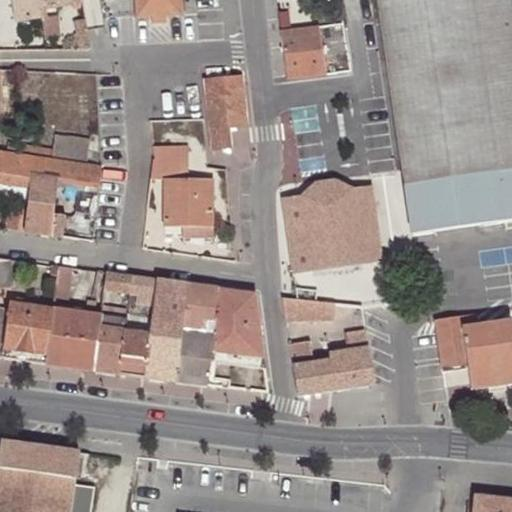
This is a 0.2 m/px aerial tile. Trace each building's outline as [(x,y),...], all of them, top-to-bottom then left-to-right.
[(83,0),(11,0),(15,23),(42,19),(41,10),(84,3),(83,0)] [(135,0),(136,18),(153,17),(167,17),(183,17),(182,0),(135,0)] [(511,0),(377,0),(405,187),(511,170),(511,0)] [(76,33),(89,32),(87,20),(73,22),(76,33)] [(320,27),(280,33),(285,65),(287,81),(327,75),(320,27)] [(76,33),(79,51),(92,51),(89,32),(76,33)] [(205,80),(213,150),(231,148),(230,128),(249,126),(243,75),(205,80)] [(33,158),(87,165),(89,146),(89,139),(56,135),(54,150),(19,145),(18,155),(33,158)] [(10,143),(7,153),(18,155),(19,145),(10,143)] [(153,153),(150,179),(164,180),(164,227),(184,227),(214,227),(214,179),(190,179),(189,145),(153,146),(153,153)] [(87,165),(101,167),(100,147),(89,146),(87,165)] [(7,153),(0,152),(0,183),(30,188),(33,158),(18,155),(7,153)] [(94,242),(101,167),(87,165),(33,158),(30,188),(29,201),(28,206),(25,232),(51,235),(58,179),(84,183),(77,239),(94,242)] [(283,195),(290,240),(353,235),(344,179),(320,181),(322,193),(283,195)] [(0,196),(29,201),(30,188),(0,183),(0,196)] [(7,229),(25,232),(28,206),(23,205),(22,210),(10,207),(7,229)] [(214,238),(214,227),(184,227),(183,238),(214,238)] [(433,314),(442,372),(468,368),(471,389),(511,383),(511,322),(479,328),(476,307),(489,305),(490,310),(511,306),(511,243),(450,252),(450,245),(429,248),(431,255),(424,255),(433,314)] [(308,250),(310,266),(323,265),(322,248),(308,250)] [(15,287),(11,261),(0,259),(0,354),(3,357),(4,349),(48,355),(53,309),(10,303),(9,309),(0,307),(0,305),(0,288),(4,288),(15,287)] [(325,267),(326,278),(353,276),(351,262),(325,267)] [(310,266),(292,268),(297,301),(319,303),(363,306),(360,288),(312,290),(312,281),(327,282),(326,278),(325,267),(323,265),(310,266)] [(57,276),(55,298),(69,301),(73,269),(59,267),(57,276)] [(132,277),(107,274),(104,291),(131,294),(132,277)] [(157,280),(132,277),(131,294),(156,298),(157,280)] [(188,284),(157,280),(156,298),(153,318),(152,336),(147,377),(175,382),(188,284)] [(220,289),(188,284),(175,382),(207,386),(210,362),(211,352),(220,289)] [(256,293),(220,289),(211,352),(263,358),(256,293)] [(156,298),(131,294),(129,312),(129,315),(153,318),(156,298)] [(319,303),(297,301),(283,300),(287,321),(317,322),(319,303)] [(103,307),(102,315),(95,371),(121,374),(126,332),(129,315),(129,312),(103,307)] [(102,315),(53,309),(48,355),(47,365),(95,371),(102,315)] [(126,332),(121,374),(147,377),(152,336),(126,332)] [(298,396),(375,385),(369,347),(329,353),(330,361),(314,363),(310,342),(290,345),(298,396)] [(4,349),(3,357),(5,358),(47,365),(48,355),(4,349)] [(263,358),(211,352),(210,362),(265,370),(263,358)] [(77,454),(0,442),(0,511),(89,511),(92,489),(73,486),(77,454)] [(511,511),(511,502),(474,499),(472,511),(511,511)]
